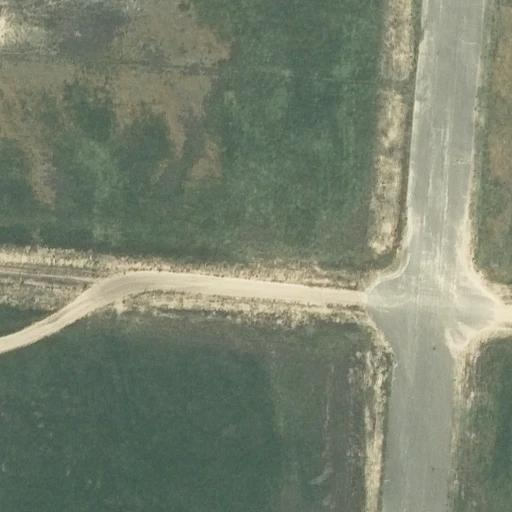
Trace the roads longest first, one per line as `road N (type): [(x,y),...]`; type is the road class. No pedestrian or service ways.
road 1 (track): [(0,343),(120,292),(172,285),(511,313)]
road 2 (track): [(412,511),(452,0)]
